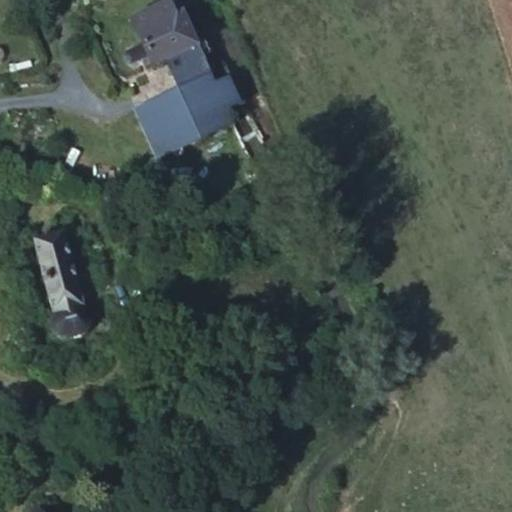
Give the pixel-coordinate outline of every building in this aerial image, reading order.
[(200,48),(179,0),(178,0),(132,21),(144,46),(128,51),(125,57),(128,62),(134,65),(149,57),(154,67),(166,62),(200,48)] [(200,48),(166,62),(179,93),(213,78),(200,48)] [(232,121),(213,78),(179,93),(138,112),(158,159),(231,124),(231,123),(232,121)] [(65,232),(32,240),(53,316),(51,317),(50,323),(51,329),(52,332),(54,334),(60,338),(63,340),(68,340),(78,339),(82,337),(87,335),(91,330),(93,326),(93,322),(93,316),(90,311),(88,309),(85,307),(65,232)] [(345,344),(334,325),(293,347),(305,367),(345,344)]
